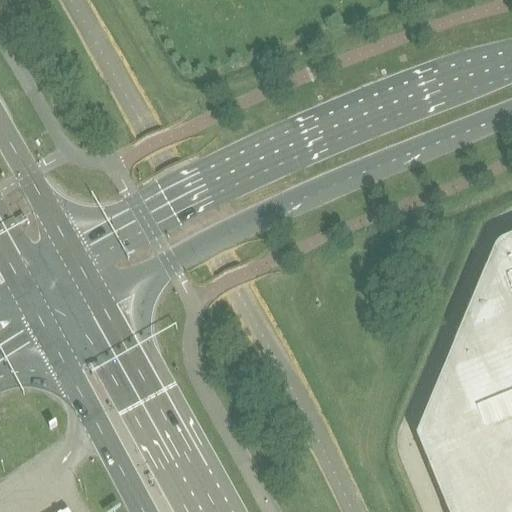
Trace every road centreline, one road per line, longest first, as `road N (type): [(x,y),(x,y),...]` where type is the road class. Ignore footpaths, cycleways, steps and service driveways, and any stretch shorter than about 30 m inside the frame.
road 1 (tertiary): [(511,59),(304,139),(72,253)]
road 2 (tertiary): [(98,300),(278,209),(511,112)]
road 3 (primary): [(216,511),(98,300)]
road 4 (primary): [(45,331),(142,511)]
road 5 (primary): [(72,253),(0,125)]
